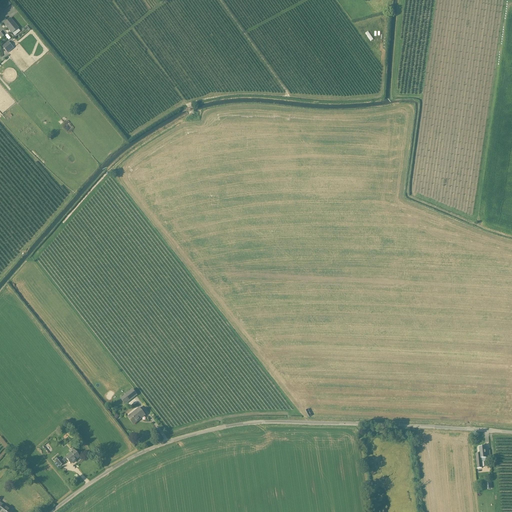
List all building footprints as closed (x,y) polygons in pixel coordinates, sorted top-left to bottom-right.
[(27,25),(19,16),(13,22),(21,31),(27,25)] [(2,47),(7,53),(13,48),(8,42),(2,47)] [(127,390),(125,392),(126,394),(120,399),(125,405),(137,395),(132,389),(131,390),(129,389),(127,391),(127,390)] [(139,408),(128,418),(133,425),(145,416),(139,408)] [(485,446),(479,447),(479,454),(475,454),(477,469),(482,468),(481,458),(486,458),(485,446)] [(70,464),(79,457),(74,451),(65,458),(61,461),(58,458),(54,461),(60,467),(64,464),(63,464),(67,460),(70,464)] [(0,500),(0,507),(0,508),(0,511),(12,511),(13,511),(3,505),(0,502),(0,500)]
